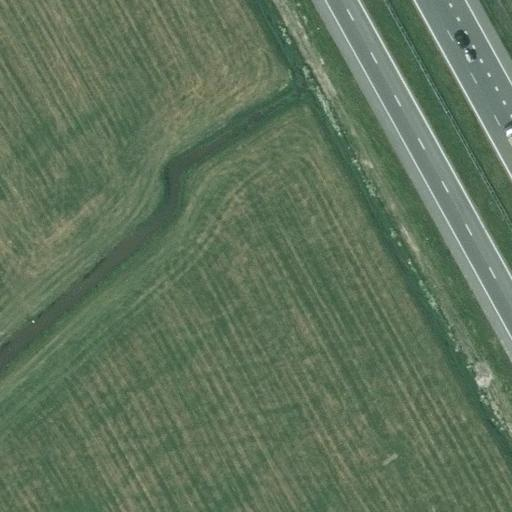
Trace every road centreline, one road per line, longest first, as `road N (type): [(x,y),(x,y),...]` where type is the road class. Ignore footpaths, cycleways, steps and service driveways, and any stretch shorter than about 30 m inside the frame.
road 1 (motorway): [(335,0),(511,315)]
road 2 (motorway): [(511,153),(426,0)]
